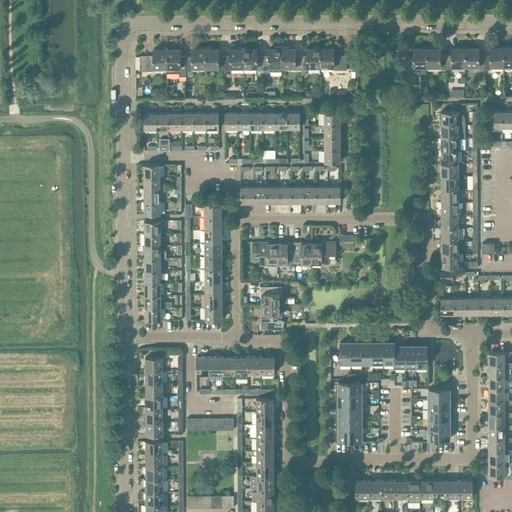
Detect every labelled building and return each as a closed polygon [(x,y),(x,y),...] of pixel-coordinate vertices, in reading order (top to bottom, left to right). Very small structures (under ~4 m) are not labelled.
[(446,55),(446,69),(452,69),(452,67),(465,67),(465,47),(452,48),(452,55),(446,55)] [(465,47),(465,67),(479,67),(479,69),(484,69),(484,54),(479,54),(479,47),(465,47)] [(484,54),(484,69),(491,69),(491,67),(503,67),(503,47),(490,47),(490,54),(484,54)] [(511,47),(503,47),(503,67),(511,66),(511,47)] [(224,56),(224,70),(231,70),(231,68),(243,68),(243,48),(230,49),(230,56),(224,56)] [(257,48),(243,48),(243,67),(243,68),(257,68),(257,70),(262,70),(262,55),(257,55),(257,48)] [(262,70),(262,74),(263,74),(263,70),(269,70),(269,71),(282,71),(282,68),(282,48),(269,48),(269,55),(262,55),(262,70)] [(282,48),(282,68),(295,68),(295,70),(301,70),(300,55),(296,55),(296,48),(282,48)] [(300,55),(301,70),(302,70),(302,75),(307,75),(307,70),(308,70),(308,68),(320,68),(320,48),(307,48),(307,55),(300,55)] [(320,48),(320,68),(334,67),(334,69),(346,69),(346,55),(334,55),(334,48),(320,48)] [(414,67),(426,67),(426,48),(413,48),(413,55),(407,55),(408,69),(414,69),(414,67)] [(426,48),(426,67),(440,67),(440,69),(446,69),(446,55),(440,55),(440,48),(426,48)] [(140,55),(140,71),(154,71),(154,69),(167,69),(167,49),(153,49),(153,55),(140,55)] [(167,49),(167,69),(167,73),(179,73),(179,76),(186,76),(186,71),(186,56),(181,56),(181,49),(167,49)] [(186,56),(186,71),(193,71),(193,68),(205,68),(205,49),(192,49),(192,56),(186,56)] [(205,49),(205,68),(218,68),(218,70),(224,70),(224,56),(219,56),(219,49),(205,49)] [(340,111),(324,112),(324,121),(324,123),(324,124),(340,124),(340,123),(340,120),(340,111)] [(441,124),(458,124),(465,124),(465,117),(460,111),(458,111),(441,111),(441,124)] [(490,111),(489,127),(502,126),(502,111),(490,111)] [(511,111),(503,111),(502,111),(502,126),(503,126),(511,126),(511,111)] [(191,112),(181,113),(181,128),(191,128),(192,128),(194,128),(193,112),(192,112),(191,112)] [(206,112),(193,112),(194,128),(206,128),(206,112)] [(206,112),(206,128),(219,128),(219,112),(206,112)] [(238,112),(225,112),(225,128),(238,128),(238,112)] [(238,112),(238,128),(239,128),(250,128),(250,112),(239,112),(238,112)] [(250,112),(250,128),(263,127),(263,112),(250,112)] [(263,112),(263,127),(275,127),(275,112),(263,112)] [(275,112),(275,127),(288,127),(287,112),(275,112)] [(287,112),(288,127),(300,127),(300,112),(287,112)] [(156,113),(144,113),(144,128),(157,128),(156,113)] [(169,113),(156,113),(157,128),(169,128),(169,113)] [(179,113),(169,113),(169,128),(180,128),(181,128),(181,113),(180,113),(179,113)] [(340,124),(324,124),(324,134),(324,135),(324,137),(340,137),(340,135),(340,134),(340,124)] [(441,124),(441,137),(458,137),(458,124),(441,124)] [(340,137),(324,137),(324,149),(340,149),(340,137)] [(441,137),(441,149),(458,149),(458,137),(441,137)] [(159,138),(159,150),(160,150),(169,150),(169,146),(169,138),(159,138)] [(324,149),(324,162),(340,162),(340,149),(324,149)] [(441,149),(441,162),(458,162),(458,149),(441,149)] [(441,162),(441,175),(458,175),(458,162),(441,162)] [(144,164),(144,176),(160,176),(160,164),(144,164)] [(441,175),(441,188),(458,188),(461,188),(461,183),(458,183),(458,175),(441,175)] [(144,176),(144,189),(160,189),(160,176),(144,176)] [(341,185),(327,186),(327,199),(327,201),(328,201),(341,201),(341,185)] [(251,186),(241,186),(241,202),(251,202),(253,202),(253,186),(252,186),(251,186)] [(263,186),(253,186),(253,202),(263,202),(264,202),(266,202),(266,186),(264,186),(263,186)] [(276,186),(266,186),(266,202),(276,202),(278,202),(278,186),(277,186),(276,186)] [(287,186),(278,186),(278,202),(288,202),(289,201),(290,201),(290,186),(289,186),(287,186)] [(299,186),(290,186),(290,201),(299,201),(300,201),(303,201),(303,186),(300,186),(299,186)] [(312,186),(303,186),(303,201),(313,201),(315,201),(315,186),(313,186),(312,186)] [(326,186),(315,186),(315,201),(327,201),(327,199),(327,186),(326,186)] [(458,188),(441,188),(441,201),(458,201),(461,201),(461,196),(458,196),(458,188)] [(144,189),(144,201),(160,201),(160,189),(144,189)] [(144,201),(144,214),(160,214),(160,201),(144,201)] [(441,214),(458,214),(461,214),(461,208),(458,208),(458,201),(441,201),(441,214)] [(205,203),(205,216),(222,216),(221,203),(205,203)] [(441,214),(441,227),(458,227),(458,214),(441,214)] [(205,216),(205,229),(222,229),(222,216),(205,216)] [(145,220),(145,233),(160,232),(160,220),(145,220)] [(458,227),(441,227),(441,239),(441,240),(459,240),(459,239),(458,227)] [(205,229),(205,242),(222,242),(222,229),(205,229)] [(145,233),(145,245),(160,245),(160,232),(145,233)] [(340,235),(340,248),(353,248),(353,234),(340,235)] [(459,240),(441,240),(441,252),(441,253),(459,253),(459,252),(459,251),(459,240)] [(267,241),(259,241),(259,243),(259,250),(259,265),(267,265),(267,264),(275,263),(275,266),(277,266),(277,243),(276,243),(267,243),(267,241)] [(287,243),(277,243),(277,266),(280,266),(280,263),(288,263),(288,265),(292,265),(293,263),(294,263),(294,241),(286,241),(287,243)] [(294,241),(294,263),(301,263),(309,263),(309,266),(311,266),(311,243),(301,243),(301,241),(294,241)] [(321,243),(311,243),(311,266),(314,266),(314,263),(322,263),(322,264),(330,264),(330,263),(330,257),(336,257),(336,241),(321,241),(321,243)] [(205,242),(205,255),(222,254),(222,242),(205,242)] [(482,242),(482,252),(494,252),(494,242),(482,242)] [(145,245),(145,257),(160,257),(166,257),(166,250),(160,250),(160,245),(145,245)] [(459,253),(441,253),(441,265),(459,265),(459,253)] [(205,255),(205,268),(222,268),(222,254),(205,255)] [(145,257),(145,269),(161,269),(160,257),(145,257)] [(205,268),(205,281),(222,281),(222,268),(205,268)] [(161,269),(145,269),(145,282),(161,282),(161,269)] [(453,279),(453,275),(453,271),(440,271),(440,279),(453,279)] [(222,281),(205,281),(205,293),(222,293),(222,281)] [(145,282),(145,295),(161,294),(161,282),(145,282)] [(262,293),(262,303),(285,303),(285,301),(283,301),(283,297),(282,292),(282,286),(260,286),(260,293),(262,293)] [(222,293),(205,293),(205,294),(205,306),(222,306),(222,294),(222,293)] [(145,295),(145,320),(161,320),(161,294),(145,295)] [(511,296),(502,297),(502,313),(511,312),(511,296)] [(441,313),(453,313),(453,297),(441,297),(441,313)] [(453,297),(453,313),(466,313),(466,297),(453,297)] [(466,297),(466,313),(477,313),(478,313),(478,297),(466,297)] [(490,297),(478,297),(478,313),(490,313),(490,297)] [(502,297),(490,297),(490,313),(491,313),(502,313),(502,297)] [(283,305),(285,306),(285,303),(262,303),(262,313),(260,313),(261,321),(267,321),(267,328),(267,329),(282,329),(285,320),(282,320),(282,314),(283,314),(283,305)] [(205,306),(205,319),(221,319),(222,319),(222,306),(205,306)] [(338,356),(338,362),(339,362),(351,362),(351,341),(340,341),(340,356),(338,356)] [(351,341),(351,362),(362,362),(362,341),(351,341)] [(362,341),(362,362),(373,362),(372,341),(362,341)] [(372,341),(373,362),(383,362),(383,341),(372,341)] [(383,341),(383,362),(394,362),(394,345),(394,341),(383,341)] [(394,362),(394,366),(405,366),(405,345),(394,345),(394,362)] [(405,345),(405,366),(416,366),(416,345),(405,345)] [(416,345),(416,366),(428,366),(428,360),(427,360),(427,345),(416,345)] [(489,352),(489,364),(505,364),(505,367),(511,366),(511,362),(504,362),(504,352),(489,352)] [(197,356),(197,373),(210,373),(210,356),(197,356)] [(210,356),(210,373),(223,373),(223,356),(210,356)] [(223,356),(223,373),(235,373),(235,356),(223,356)] [(235,356),(235,373),(235,378),(248,378),(248,373),(248,356),(235,356)] [(261,356),(248,356),(248,373),(261,373),(261,356)] [(261,356),(261,373),(262,373),(274,373),(274,356),(262,356),(261,356)] [(145,357),(145,370),(163,370),(163,357),(145,357)] [(489,364),(489,376),(505,377),(505,379),(511,379),(511,374),(505,375),(505,367),(505,364),(489,364)] [(145,370),(145,383),(163,383),(163,370),(145,370)] [(489,376),(489,389),(505,389),(505,392),(511,391),(511,387),(505,387),(505,379),(505,377),(489,376)] [(361,382),(338,382),(338,394),(361,394),(361,382)] [(145,383),(146,395),(163,395),(163,383),(145,383)] [(443,388),(428,388),(428,398),(449,398),(449,388),(449,387),(443,387),(443,388)] [(489,389),(489,402),(505,402),(505,405),(511,404),(511,399),(505,400),(505,392),(505,389),(489,389)] [(361,394),(338,394),(338,405),(361,405),(361,395),(361,394)] [(146,395),(146,408),(163,408),(163,395),(146,395)] [(256,398),(256,411),(273,411),(273,398),(256,398)] [(449,398),(428,398),(428,409),(449,409),(449,398)] [(489,402),(489,414),(505,414),(505,416),(511,416),(511,412),(505,412),(505,405),(505,402),(489,402)] [(361,405),(338,405),(339,416),(361,416),(361,405)] [(163,408),(146,408),(146,421),(163,421),(167,421),(167,408),(163,408)] [(449,409),(428,409),(428,420),(449,419),(449,409)] [(256,411),(256,424),(273,424),(273,411),(256,411)] [(489,414),(489,426),(505,426),(505,429),(511,428),(511,424),(505,425),(505,416),(505,414),(489,414)] [(361,416),(339,416),(339,427),(361,427),(361,416)] [(449,419),(428,420),(428,429),(449,429),(449,419)] [(146,421),(146,434),(163,434),(163,421),(146,421)] [(256,424),(256,437),(273,437),(273,424),(256,424)] [(489,426),(489,439),(505,439),(505,441),(511,441),(511,436),(505,437),(505,429),(505,426),(489,426)] [(361,427),(339,427),(339,439),(355,439),(355,441),(361,441),(361,440),(361,427)] [(449,429),(428,429),(428,430),(428,441),(428,442),(434,442),(434,441),(449,441),(449,439),(449,430),(449,429)] [(256,437),(256,449),(273,449),(273,437),(256,437)] [(489,439),(489,451),(505,451),(505,454),(511,453),(511,449),(505,449),(505,441),(505,439),(489,439)] [(145,440),(145,453),(163,453),(163,440),(145,440)] [(256,449),(256,462),(273,462),(273,449),(256,449)] [(489,451),(489,464),(505,464),(505,466),(511,466),(511,461),(505,462),(505,454),(505,451),(489,451)] [(145,453),(145,466),(163,466),(163,453),(145,453)] [(256,462),(256,475),(273,475),(273,462),(256,462)] [(489,464),(489,476),(504,476),(504,478),(511,478),(511,474),(505,474),(505,466),(505,464),(489,464)] [(145,466),(145,479),(163,479),(163,466),(145,466)] [(256,475),(256,488),(273,488),(273,475),(256,475)] [(145,479),(145,492),(163,492),(163,479),(145,479)] [(356,484),(349,484),(349,499),(356,499),(356,497),(369,497),(369,479),(356,479),(356,484)] [(369,479),(369,497),(381,497),(381,479),(369,479)] [(382,479),(381,479),(381,497),(382,497),(395,497),(395,482),(395,479),(382,479)] [(407,479),(395,479),(395,482),(395,497),(407,497),(407,480),(407,479)] [(420,479),(407,479),(407,480),(407,497),(407,502),(420,502),(420,497),(420,479)] [(433,479),(420,479),(420,497),(433,497),(433,479)] [(446,479),(433,479),(433,497),(446,497),(446,479)] [(459,479),(446,479),(446,497),(459,497),(459,479)] [(472,479),(459,479),(459,497),(472,497),(472,479)] [(253,492),(253,500),(257,500),(274,500),(273,488),(256,488),(256,492),(253,492)] [(145,492),(145,505),(163,505),(163,492),(145,492)] [(257,500),(256,501),(257,508),(256,511),(273,511),(274,508),(274,500),(267,500),(257,500)]
